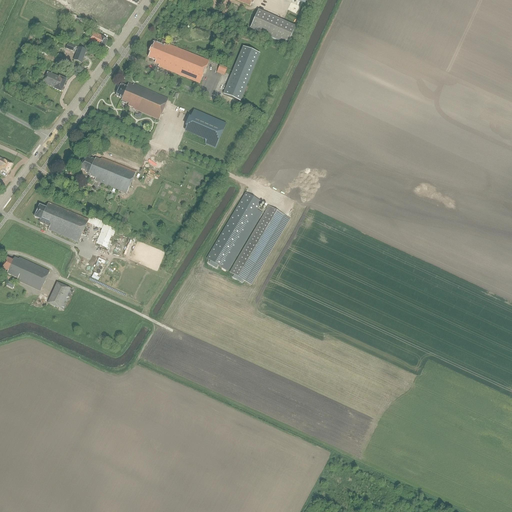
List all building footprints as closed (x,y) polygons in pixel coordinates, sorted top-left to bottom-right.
[(287,46),(296,27),(258,10),(250,29),(287,46)] [(102,51),(107,40),(102,37),(93,32),(88,43),(97,47),(96,48),(102,51)] [(200,83),(209,61),(169,45),(169,46),(165,45),(164,46),(154,43),(153,47),(151,47),(149,48),(148,50),(149,52),(150,53),(148,58),(155,61),(154,63),(159,65),(158,67),(200,83)] [(240,102),(260,54),(243,47),(223,95),(240,102)] [(81,63),(86,51),(78,48),(74,60),(81,63)] [(62,92),(67,80),(60,77),(59,78),(48,73),(43,84),(55,89),(62,92)] [(159,120),(168,99),(134,84),(133,86),(128,84),(127,87),(121,85),(116,96),(122,99),(121,100),(123,101),(123,102),(126,103),(127,103),(128,104),(128,105),(133,108),(133,109),(159,120)] [(194,110),(185,132),(205,140),(206,145),(215,149),(226,124),(194,110)] [(100,159),(96,157),(94,160),(92,158),(91,160),(85,157),(80,169),(86,171),(85,172),(87,173),(86,175),(89,176),(95,178),(94,180),(126,194),(136,171),(103,157),(100,159)] [(7,173),(12,164),(4,160),(0,158),(0,165),(1,166),(0,167),(0,170),(2,172),(3,171),(7,173)] [(153,179),(156,174),(148,171),(146,176),(153,179)] [(245,193),(206,259),(210,261),(209,263),(216,268),(218,266),(228,272),(260,218),(263,212),(258,209),(262,202),(245,193)] [(78,242),(88,220),(48,202),(45,208),(39,205),(34,217),(40,220),(39,223),(49,227),(48,229),(78,242)] [(269,206),(230,272),(234,274),(233,277),(241,281),(242,279),(246,282),(251,285),(291,219),(285,216),(269,206)] [(106,248),(114,229),(106,226),(97,244),(99,245),(98,245),(106,248)] [(40,291),(49,271),(19,257),(19,259),(15,257),(13,261),(7,258),(2,269),(8,271),(7,274),(18,279),(17,280),(40,291)] [(46,303),(64,310),(72,288),(55,281),(46,303)]
